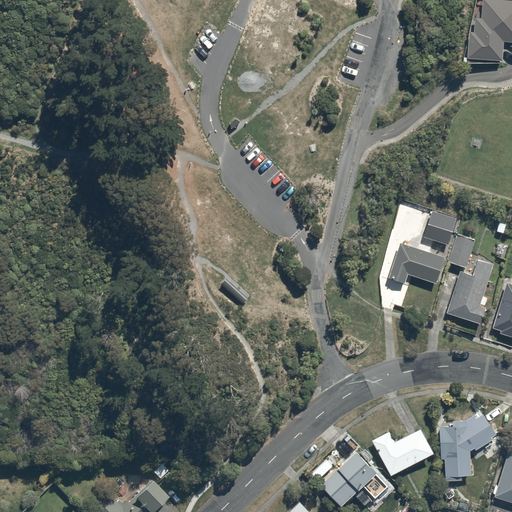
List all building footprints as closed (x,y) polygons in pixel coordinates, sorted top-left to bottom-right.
[(473,31),(468,31),(466,57),(498,60),(501,60),(503,41),(511,41),(511,0),(481,0),(480,17),(474,17),(473,31)] [(431,210),(423,235),(447,243),(455,217),(431,210)] [(474,239),(457,233),(448,260),(466,266),(474,239)] [(443,255),(399,241),(387,276),(404,281),(407,272),(434,281),(443,255)] [(479,305),(493,262),(477,257),(472,274),(460,270),(446,312),(479,322),(484,306),(479,305)] [(511,283),(506,281),(492,326),(500,329),(499,331),(511,335),(511,283)] [(472,474),(470,451),(495,441),(483,411),(440,428),(442,458),(446,458),(447,480),(464,479),(464,474),(472,474)] [(391,428),(371,439),(390,476),(437,452),(424,426),(397,440),(391,428)] [(334,462),(339,467),(321,483),(342,506),(354,495),(365,507),(390,484),(349,439),(339,447),(344,453),(334,462)] [(511,449),(509,449),(495,498),(511,502),(511,449)] [(127,474),(127,483),(139,484),(139,474),(127,474)] [(110,498),(95,511),(147,511),(164,495),(154,484),(149,479),(131,496),(126,501),(124,499),(120,504),(116,499),(114,501),(110,498)] [(313,511),(301,500),(289,511),(313,511)] [(421,511),(413,502),(402,511),(421,511)]
